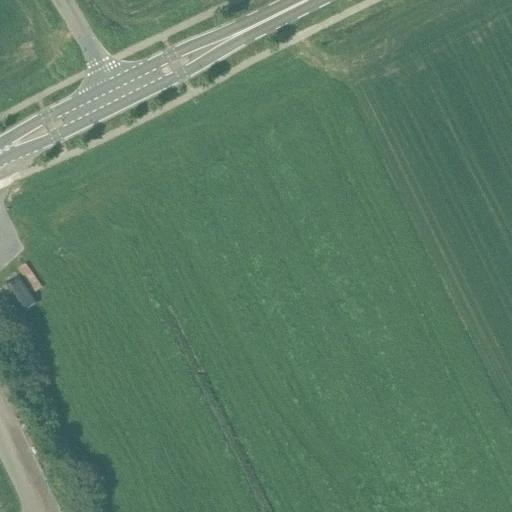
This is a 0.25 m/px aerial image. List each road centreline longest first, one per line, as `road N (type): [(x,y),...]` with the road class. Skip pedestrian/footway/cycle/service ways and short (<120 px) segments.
road 1 (secondary): [(116,88),(301,0)]
road 2 (secondary): [(0,148),(116,88)]
